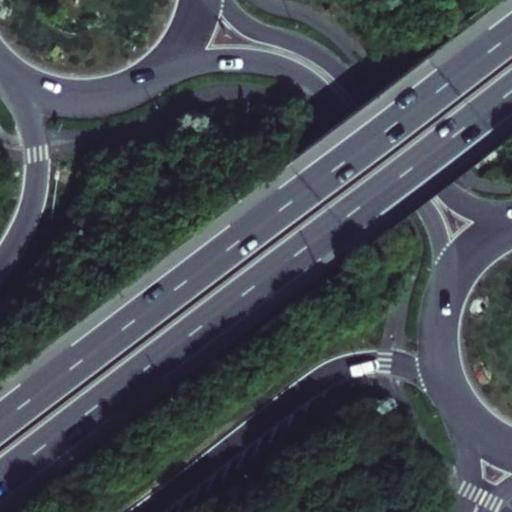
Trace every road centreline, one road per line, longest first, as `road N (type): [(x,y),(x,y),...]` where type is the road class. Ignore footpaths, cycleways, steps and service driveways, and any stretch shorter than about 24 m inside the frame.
road 1 (trunk): [(0,481),(511,93)]
road 2 (trunk): [(511,35),(0,423)]
road 3 (secondary): [(165,68),(245,58),(286,65),(318,84),(429,214),(443,255),(442,303)]
road 4 (secondary): [(511,218),(450,193),(340,69),(253,27),(223,0)]
road 5 (trunk): [(148,511),(335,371),(386,361),(444,379)]
road 6 (trunk): [(19,84),(36,174),(19,234),(0,264)]
road 7 (secondary): [(19,84),(47,97),(94,101),(125,94),(165,68)]
